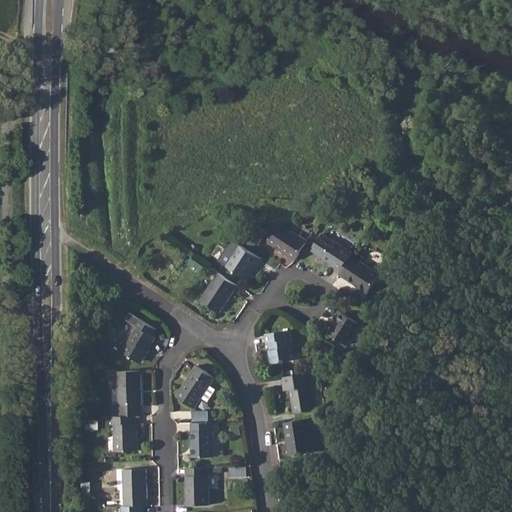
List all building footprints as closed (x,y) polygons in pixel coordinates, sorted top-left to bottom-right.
[(268,242),(295,260),(308,241),(280,223),(268,242)] [(259,227),(251,240),(257,244),(265,231),(259,227)] [(323,258),(342,270),(354,253),(334,240),(334,241),(323,234),(312,250),(324,257),(323,258)] [(241,246),(228,266),(245,278),(254,264),(257,266),(262,259),(241,246)] [(342,270),(340,275),(347,279),(348,277),(360,285),(359,287),(368,293),(380,274),(359,260),(361,258),(354,253),(342,270)] [(238,285),(219,273),(201,300),(220,313),(238,285)] [(390,304),(387,312),(400,317),(403,309),(390,304)] [(337,320),(328,334),(347,345),(360,324),(339,311),(334,318),(337,320)] [(123,352),(139,362),(147,349),(148,350),(156,337),(153,336),(157,329),(141,318),(136,325),(139,327),(123,352)] [(290,330),(266,334),(268,343),(270,342),(271,350),(269,350),(272,364),(284,362),(284,359),(292,358),(290,348),(293,347),(290,330)] [(214,378),(197,367),(177,397),(195,408),(202,398),(208,401),(215,389),(209,385),(214,378)] [(141,370),(119,371),(119,416),(135,416),(142,415),(141,370)] [(309,373),(283,377),(286,391),(291,390),(293,399),(295,399),(298,413),(315,410),(309,373)] [(194,420),(210,421),(210,410),(194,410),(194,420)] [(119,416),(113,416),(113,425),(115,425),(116,451),(138,451),(137,423),(135,423),(135,416),(119,416)] [(307,419),(284,422),(287,441),(290,440),(292,456),(312,453),(307,419)] [(213,423),(192,423),(193,447),(197,447),(197,457),(214,457),(213,423)] [(222,467),(188,468),(188,475),(187,475),(187,505),(210,504),(209,475),(208,475),(208,472),(222,471),(222,467)] [(124,469),(124,506),(144,505),(147,505),(146,469),(124,469)]
